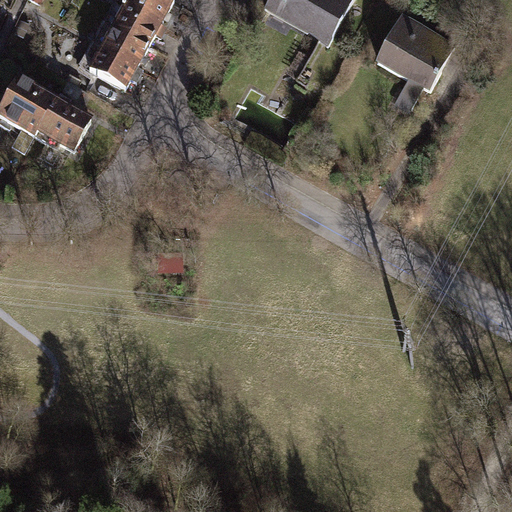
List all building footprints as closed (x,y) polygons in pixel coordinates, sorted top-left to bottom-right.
[(164,0),(129,0),(126,7),(164,29),(177,7),(164,0)] [(271,0),(261,19),(329,56),(358,0),(271,0)] [(126,7),(113,30),(152,51),(164,29),(126,7)] [(33,28),(22,22),(14,35),(25,41),(33,28)] [(375,72),(430,103),(457,54),(402,23),(375,72)] [(113,30),(101,52),(139,73),(152,51),(113,30)] [(101,52),(88,74),(127,95),(131,88),(137,91),(146,77),(139,73),(101,52)] [(52,106),(11,84),(0,104),(0,132),(18,142),(11,155),(23,161),(33,142),(52,106)] [(87,97),(69,88),(63,98),(81,108),(87,97)] [(94,127),(52,106),(33,142),(75,164),(94,127)] [(187,260),(160,263),(162,280),(189,278),(187,260)]
